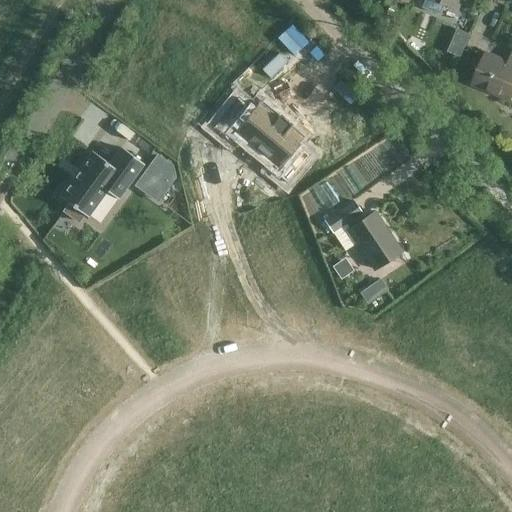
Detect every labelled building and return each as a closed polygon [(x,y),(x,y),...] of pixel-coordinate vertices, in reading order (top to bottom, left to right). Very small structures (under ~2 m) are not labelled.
[(425,0),(423,6),(439,13),(443,2),(459,9),(462,0),(425,0)] [(181,39),(156,70),(207,112),(232,81),(181,39)] [(511,50),(508,61),(484,52),(471,83),(511,100),(511,97),(511,50)] [(237,97),(212,128),(229,141),(236,133),(275,165),(271,170),(285,182),(308,154),(295,144),(301,136),(289,126),(290,124),(278,115),(276,118),(258,103),(253,110),(237,97)] [(175,124),(159,144),(172,155),(188,135),(175,124)] [(92,151),(59,196),(69,203),(63,211),(78,221),(83,214),(87,216),(106,190),(117,198),(143,163),(121,147),(109,164),(92,151)] [(332,232),(361,213),(353,201),(324,220),(332,232)] [(374,211),(348,229),(340,234),(346,244),(354,239),(374,268),(400,251),(374,211)]
